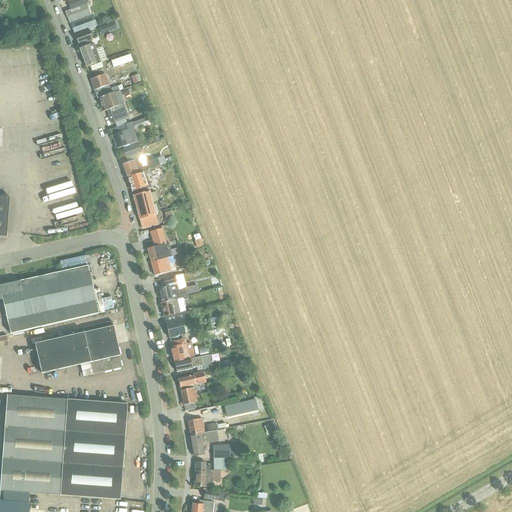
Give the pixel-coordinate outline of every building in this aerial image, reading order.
[(91,16),(87,5),(85,5),(82,0),(70,0),(68,1),(71,10),(65,12),(70,24),(70,23),(88,17),(91,16)] [(92,28),(88,17),(70,23),(75,35),(92,28)] [(93,40),(89,30),(74,35),(78,46),(93,40)] [(94,44),(80,50),(87,68),(107,60),(102,48),(96,50),(94,44)] [(97,100),(98,99),(115,93),(123,90),(122,86),(111,90),(105,75),(90,80),(97,100)] [(106,96),(98,99),(103,112),(109,110),(111,113),(108,114),(112,124),(115,123),(129,118),(124,104),(118,106),(115,96),(114,96),(116,95),(115,93),(106,96)] [(134,128),(112,135),(117,149),(132,144),(132,143),(138,140),(134,128)] [(138,143),(122,149),(126,159),(142,152),(138,143)] [(169,166),(178,163),(175,153),(167,156),(169,166)] [(128,163),(123,165),(127,178),(147,171),(148,171),(149,170),(149,171),(160,167),(157,160),(146,164),(147,166),(143,168),(140,159),(128,163)] [(147,171),(127,178),(132,192),(151,186),(147,173),(149,172),(149,171),(149,170),(148,171),(147,171)] [(158,225),(152,203),(158,201),(156,192),(149,194),(149,193),(133,197),(142,230),(158,225)] [(0,236),(7,237),(10,197),(0,196),(0,236)] [(174,206),(162,208),(164,215),(175,213),(174,206)] [(161,228),(148,231),(153,248),(164,245),(166,244),(163,236),(161,228)] [(170,248),(165,249),(164,245),(153,248),(148,250),(151,263),(173,257),(170,248)] [(168,258),(151,263),(155,277),(176,271),(173,257),(168,258)] [(0,300),(3,300),(8,321),(11,334),(99,315),(88,266),(0,285),(0,300)] [(163,279),(164,285),(177,282),(175,276),(163,279)] [(159,289),(162,303),(175,300),(176,300),(187,297),(185,289),(178,291),(177,285),(159,289)] [(162,303),(161,303),(164,317),(179,314),(176,300),(175,300),(162,303)] [(186,319),(194,317),(192,311),(174,315),(175,321),(166,323),(169,339),(185,335),(183,327),(188,326),(186,319)] [(218,317),(208,319),(211,330),(221,328),(218,317)] [(42,374),(64,369),(91,363),(94,375),(122,368),(119,356),(120,356),(114,327),(35,345),(42,374)] [(222,328),(209,332),(209,331),(196,334),(198,340),(210,337),(224,334),(222,328)] [(173,348),(171,348),(175,363),(195,359),(192,343),(186,344),(185,340),(172,343),(173,348)] [(210,356),(195,359),(175,363),(177,373),(192,370),(192,369),(203,366),(204,370),(213,368),(210,356)] [(193,374),(193,376),(178,379),(180,388),(206,382),(204,371),(193,374)] [(198,385),(201,398),(207,397),(204,384),(198,385)] [(194,404),(200,402),(199,400),(197,401),(194,388),(181,391),(185,412),(195,409),(194,404)] [(0,492),(0,494),(30,497),(30,494),(60,496),(64,496),(120,500),(128,405),(67,400),(64,400),(7,396),(0,492)] [(255,400),(224,407),(226,417),(258,410),(255,400)] [(220,409),(219,406),(196,412),(197,418),(209,415),(208,412),(220,409)] [(187,422),(190,436),(204,433),(202,419),(187,422)] [(223,423),(207,426),(208,432),(225,429),(223,423)] [(235,432),(234,427),(225,429),(208,432),(204,433),(190,436),(194,456),(204,455),(203,448),(207,447),(206,443),(226,440),(225,433),(235,432)] [(213,447),(214,459),(224,459),(229,459),(228,446),(213,447)] [(224,459),(214,459),(214,471),(229,470),(229,459),(224,459)] [(195,487),(211,488),(212,473),(210,473),(210,468),(206,467),(206,464),(196,463),(195,487)] [(204,499),(217,501),(219,493),(205,491),(204,499)] [(0,511),(28,511),(30,497),(0,494),(0,511)] [(191,511),(212,511),(214,502),(200,500),(199,505),(193,504),(191,511)]
